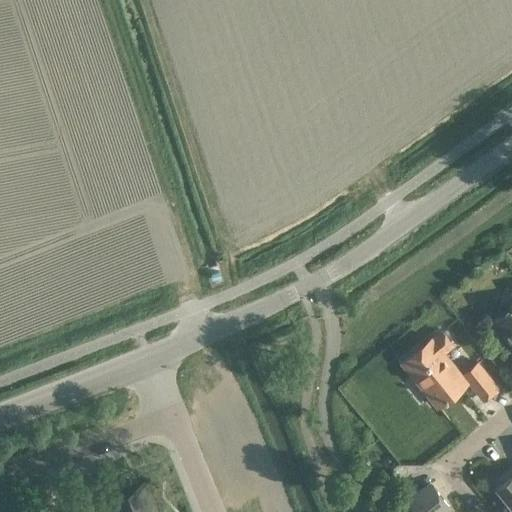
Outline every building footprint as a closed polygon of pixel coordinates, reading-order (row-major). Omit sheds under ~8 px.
[(511,342),(511,289),(510,291),(511,292),(511,302),(493,318),(511,342)] [(450,343),(440,330),(430,338),(429,337),(401,360),(436,403),(467,378),(479,393),(483,396),(495,387),(474,362),(459,374),(440,351),(450,343)] [(511,470),(494,485),(511,506),(511,470)] [(112,511),(157,511),(145,480),(106,496),(112,511)] [(410,481),(390,497),(397,505),(395,506),(399,511),(450,511),(445,506),(448,504),(429,480),(417,490),(410,481)]
